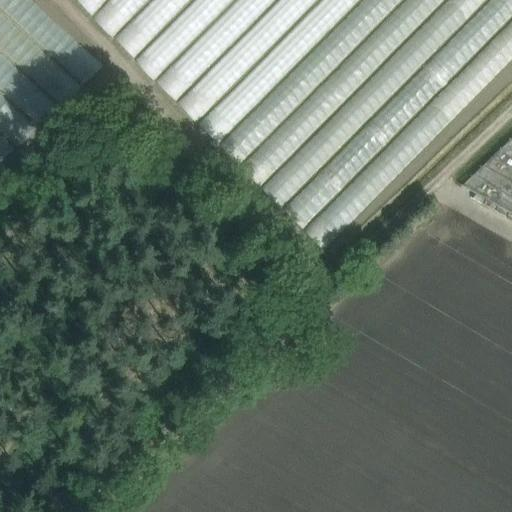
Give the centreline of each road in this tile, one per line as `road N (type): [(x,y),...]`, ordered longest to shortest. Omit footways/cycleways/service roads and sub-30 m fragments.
road 1 (track): [(511,105),(54,511)]
road 2 (unknown): [(0,261),(97,235),(289,307)]
